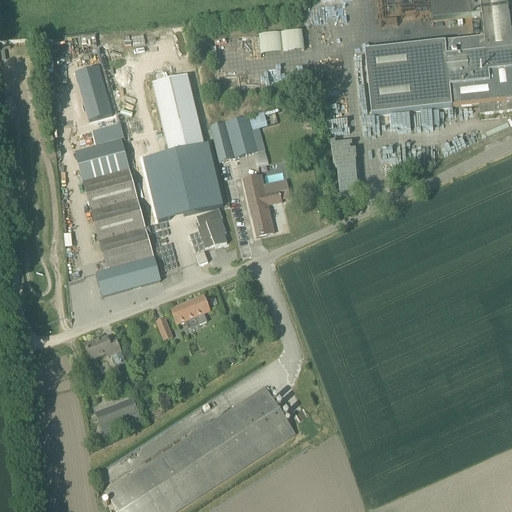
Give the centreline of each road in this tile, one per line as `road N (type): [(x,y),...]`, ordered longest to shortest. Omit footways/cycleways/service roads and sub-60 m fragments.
road 1 (unclassified): [(17,352),(511,144)]
road 2 (unknown): [(355,38),(352,90),(369,207)]
road 3 (track): [(36,511),(17,352)]
road 4 (unclassified): [(17,352),(0,197)]
road 5 (unknown): [(355,38),(478,29)]
